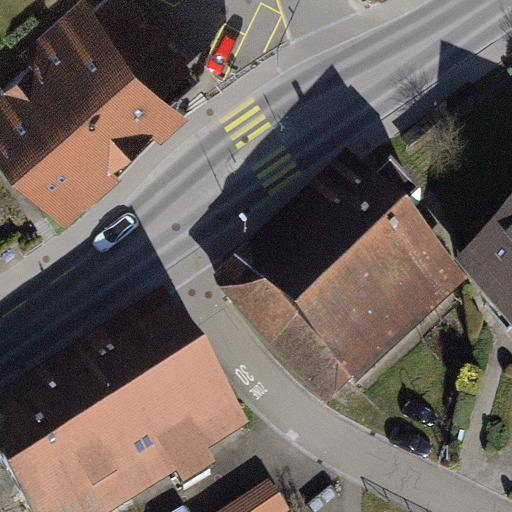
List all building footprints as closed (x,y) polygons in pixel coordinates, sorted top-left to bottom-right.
[(81,2),(0,74),(0,156),(63,226),(185,116),(81,2)] [(240,271),(292,329),(409,228),(421,217),(395,188),(381,201),(355,171),(240,271)] [(292,329),(348,394),(465,293),(409,228),(292,329)] [(511,231),(459,278),(511,337),(511,231)] [(169,298),(0,403),(0,457),(34,511),(132,511),(181,482),(190,496),(223,475),(214,460),(255,434),(169,298)] [(291,511),(272,483),(228,511),(291,511)]
